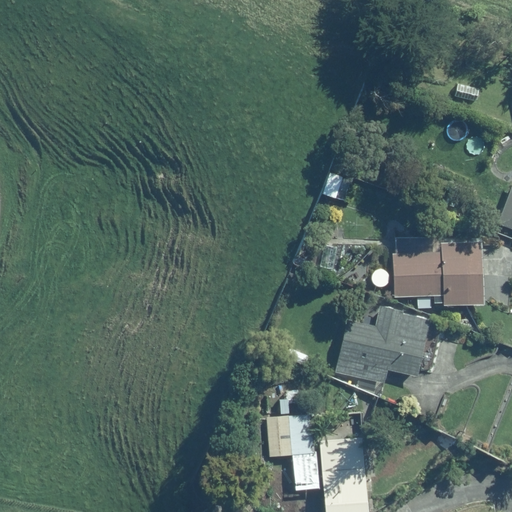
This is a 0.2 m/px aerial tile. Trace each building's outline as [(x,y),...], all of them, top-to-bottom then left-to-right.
[(511,194),(501,225),(511,228),(511,194)] [(444,240),(393,240),(393,299),(417,299),(417,306),(432,306),(432,297),(447,297),(447,305),(485,305),(485,245),(444,245),(444,240)] [(420,380),(430,322),(404,317),(405,311),(383,308),(380,326),(345,320),(336,376),(385,384),(387,374),(420,380)] [(320,487),(312,415),(266,420),(270,459),(293,457),(297,490),(320,487)] [(373,511),(367,437),(320,442),(326,511),(373,511)]
